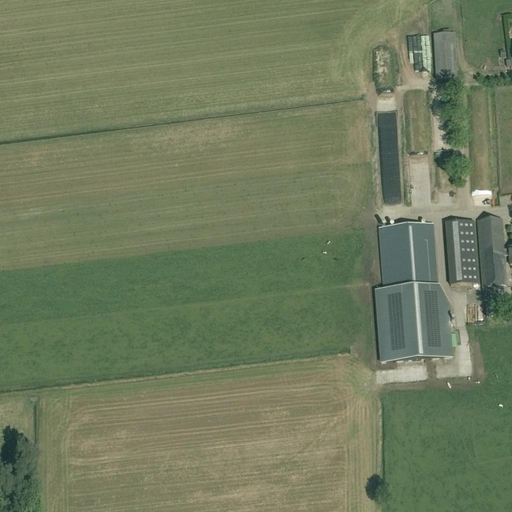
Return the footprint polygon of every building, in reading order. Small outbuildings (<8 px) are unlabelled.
[(454,35),(433,36),(435,80),(456,79),(454,35)] [(429,73),(434,73),(433,52),(424,52),(425,65),(428,65),(429,73)] [(408,93),(409,102),(429,99),(427,90),(408,93)] [(414,144),(430,144),(431,130),(411,129),(411,138),(414,138),(414,144)] [(455,182),(442,182),(442,207),(456,206),(455,182)] [(359,199),(371,200),(372,194),(360,192),(359,199)] [(500,221),(477,223),(482,290),(506,288),(503,257),(508,257),(508,267),(511,266),(511,248),(507,249),(507,251),(503,252),(500,221)] [(472,223),(444,225),(450,287),(477,285),(472,223)] [(379,230),(384,292),(376,293),(382,365),(451,360),(447,305),(437,288),(432,226),(379,230)] [(485,306),(486,319),(506,317),(504,304),(485,306)]
